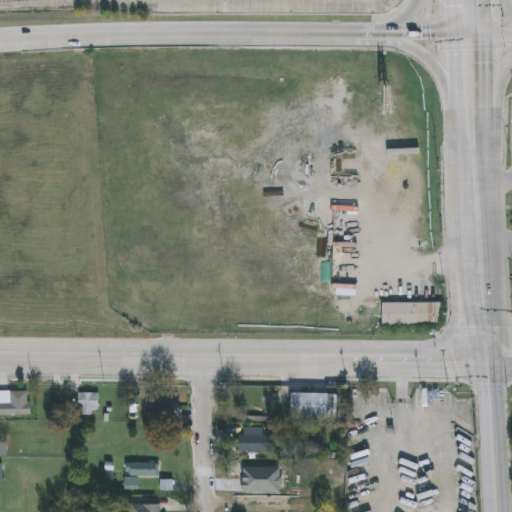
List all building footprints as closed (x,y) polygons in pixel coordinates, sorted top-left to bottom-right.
[(345,345),(345,295),(208,294),(208,344),(345,345)] [(440,326),(382,326),(382,302),(440,302),(440,326)] [(29,415),(0,415),(0,403),(9,403),(9,391),(29,391),(29,415)] [(97,393),(97,414),(78,414),(78,393),(97,393)] [(146,414),(146,393),(173,393),(173,414),(146,414)] [(291,419),(291,393),(344,393),(344,419),(291,419)] [(272,435),(272,451),(234,451),(234,435),(244,435),(244,428),(262,428),(262,435),(272,435)] [(159,464),(158,476),(129,476),(129,463),(159,464)] [(113,465),(112,480),(104,479),(105,466),(113,465)] [(138,490),(124,490),(124,479),(138,479),(138,490)] [(172,481),(172,492),(159,492),(160,480),(172,481)]
